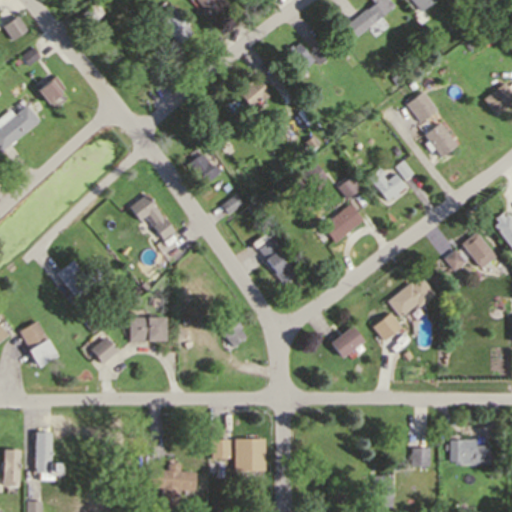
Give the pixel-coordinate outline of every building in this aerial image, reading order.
[(221,0),(225,4),(207,18),(192,0),(221,0)] [(387,0),(391,5),(351,36),(341,23),(370,1),(369,0),(387,0)] [(430,0),(416,11),(408,0),(430,0)] [(75,16),(94,2),(102,13),(82,27),(75,16)] [(176,42),(154,15),(169,3),(191,30),(176,42)] [(9,40),(0,25),(15,15),(25,30),(9,40)] [(467,33),(459,39),(453,30),(461,24),(467,33)] [(468,38),(472,45),(464,49),(461,43),(468,38)] [(294,74),(279,56),(295,42),(310,60),(294,74)] [(317,44),(325,55),(315,63),(307,52),(317,44)] [(37,56),(26,65),(17,55),(29,45),(37,56)] [(400,80),(393,85),(387,76),(395,72),(400,80)] [(61,88),(56,91),(58,94),(47,102),(35,86),(52,74),(61,88)] [(253,78),(267,94),(260,100),(258,97),(247,106),(236,92),(253,78)] [(406,84),(411,80),(414,86),(409,89),(406,84)] [(501,81),(511,95),(511,101),(494,115),(480,96),(501,81)] [(403,103),(420,91),(433,110),(415,122),(403,103)] [(37,120),(0,150),(0,113),(7,108),(12,114),(24,104),(37,120)] [(437,122),(452,144),(435,156),(420,135),(437,122)] [(310,134),(315,143),(307,149),(301,140),(310,134)] [(185,162),(200,151),(215,172),(201,183),(185,162)] [(323,175),(306,188),(295,174),(312,161),(323,175)] [(413,175),(402,161),(394,167),(404,181),(413,175)] [(366,176),(375,170),(383,181),(394,172),(403,184),(383,199),(366,176)] [(342,200),(331,186),(351,171),(361,185),(342,200)] [(170,230),(159,238),(143,216),(137,221),(126,206),(143,193),(170,230)] [(219,203),(233,193),(240,204),(226,213),(219,203)] [(360,219),(330,242),(317,224),(347,202),(360,219)] [(511,251),(511,252),(490,224),(494,221),(491,217),(497,212),(500,217),(505,213),(511,222),(511,251)] [(472,232),(491,254),(478,265),(459,242),(472,232)] [(257,246),(269,237),(294,270),(281,280),(264,258),(265,257),(257,246)] [(451,249),(461,261),(450,269),(441,257),(451,249)] [(54,272),(69,260),(81,275),(92,266),(99,275),(74,294),(68,285),(65,287),(54,272)] [(383,300),(407,281),(409,284),(418,277),(431,294),(415,306),(412,303),(396,316),(383,300)] [(106,318),(102,310),(108,307),(112,314),(106,318)] [(91,312),(100,324),(89,333),(80,320),(91,312)] [(371,327),(382,341),(400,328),(389,313),(371,327)] [(163,339),(127,340),(126,315),(163,315),(163,339)] [(419,315),(430,336),(413,344),(402,324),(419,315)] [(230,346),(218,329),(233,318),(240,327),(237,329),(243,337),(230,346)] [(53,356),(36,365),(16,328),(33,319),(53,356)] [(328,341),(349,325),(361,340),(340,356),(328,341)] [(100,337),(89,346),(85,342),(96,332),(100,337)] [(114,350),(99,363),(88,350),(103,337),(114,350)] [(227,372),(208,372),(208,358),(227,358),(227,372)] [(32,472),(32,431),(49,431),(48,472),(32,472)] [(262,470),(232,470),(231,438),(261,437),(262,470)] [(226,457),(208,457),(208,438),(226,438),(226,457)] [(487,462),(445,463),(445,438),(472,438),(472,445),(486,445),(487,462)] [(425,464),(407,464),(407,445),(425,445),(425,464)] [(17,484),(0,483),(0,451),(18,452),(17,484)] [(176,470),(191,471),(190,489),(174,488),(172,503),(157,502),(158,487),(146,486),(148,468),(164,469),(165,462),(176,463),(176,470)] [(389,472),(388,506),(369,506),(369,472),(389,472)] [(39,511),(24,511),(24,500),(39,500),(39,511)]
